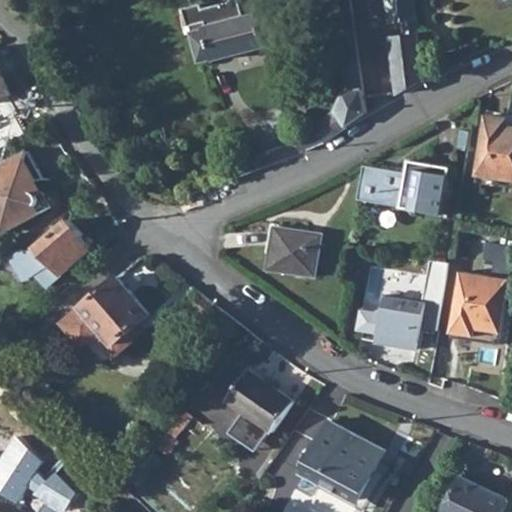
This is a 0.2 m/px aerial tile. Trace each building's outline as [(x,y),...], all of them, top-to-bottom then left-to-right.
[(294,143),(294,144),(299,147),(302,151),(323,142),(366,112),(355,40),(349,0),(330,0),(336,33),(322,36),(325,52),(339,50),(346,93),(335,111),(295,140),(294,143)] [(385,0),(389,21),(402,18),(404,33),(417,31),(412,0),(385,0)] [(207,28),(192,32),(191,32),(199,60),(203,59),(215,56),(216,58),(269,45),(260,12),(234,18),(206,26),(207,28)] [(404,33),(390,35),(399,92),(425,77),(417,31),(404,33)] [(0,69),(0,95),(10,93),(0,69)] [(10,108),(0,112),(0,130),(16,123),(16,122),(10,108)] [(487,114),(478,174),(511,179),(511,113),(509,113),(508,118),(487,114)] [(29,150),(0,165),(0,222),(2,228),(6,230),(52,205),(44,190),(38,193),(36,191),(30,190),(28,191),(26,187),(44,177),(29,150)] [(245,163),(237,166),(241,175),(259,168),(257,165),(255,159),(245,163)] [(363,200),(366,200),(446,213),(453,167),(411,160),(409,172),(371,166),(369,165),(363,200)] [(84,233),(70,218),(26,258),(37,270),(51,285),(92,247),(82,235),(84,233)] [(276,227),(270,268),(317,275),(323,233),(276,227)] [(37,270),(26,258),(19,265),(30,276),(37,270)] [(462,272),(456,306),(503,313),(509,279),(462,272)] [(121,274),(67,320),(85,342),(104,325),(118,341),(153,312),(121,274)] [(241,321),(201,291),(189,307),(205,319),(208,315),(232,333),(241,321)] [(386,294),(379,340),(421,346),(428,301),(386,294)] [(503,313),(456,306),(453,331),(474,334),(473,339),(499,343),(503,313)] [(250,366),(227,395),(243,407),(269,427),(272,429),(294,399),(250,366)] [(269,427),(243,407),(228,427),(254,447),(269,427)] [(332,419),(305,471),(325,482),(328,479),(360,496),(385,449),(332,419)] [(20,439),(0,474),(0,487),(20,501),(29,488),(66,511),(77,494),(20,439)] [(502,511),(510,497),(462,474),(443,511),(502,511)]
